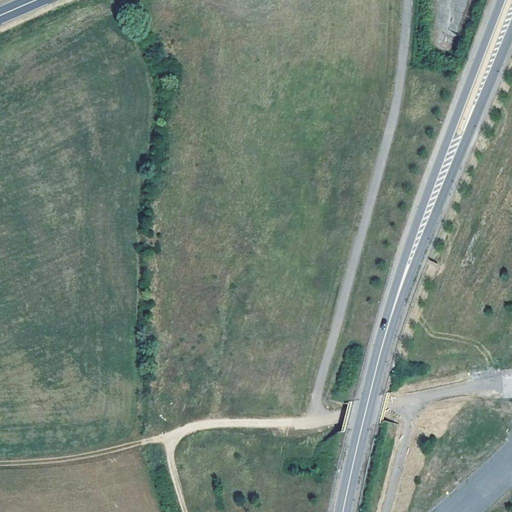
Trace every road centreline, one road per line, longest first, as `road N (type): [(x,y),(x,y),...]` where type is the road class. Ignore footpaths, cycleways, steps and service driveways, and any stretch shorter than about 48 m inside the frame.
road 1 (primary): [(343,511),(380,350),(431,205)]
road 2 (primary): [(500,0),(431,205)]
road 3 (primary): [(431,205),(511,26)]
road 4 (track): [(0,461),(101,453),(167,437)]
road 5 (track): [(167,437),(212,423),(320,417)]
